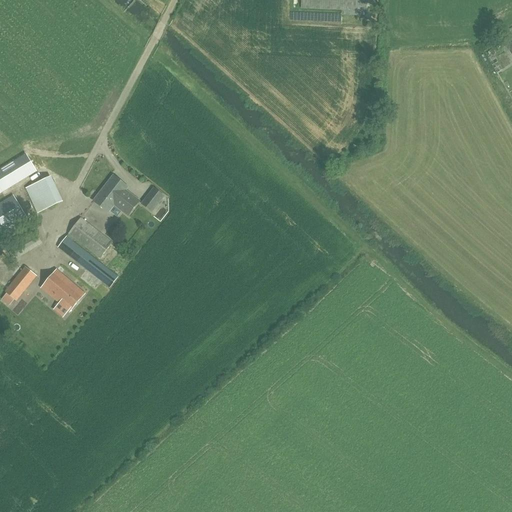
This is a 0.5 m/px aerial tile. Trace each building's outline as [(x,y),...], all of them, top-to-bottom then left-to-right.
[(301,0),(301,9),(366,12),(366,0),(301,0)] [(0,194),(32,175),(25,164),(0,178),(0,194)] [(37,214),(64,202),(52,176),(26,188),(37,214)] [(114,176),(106,187),(123,200),(120,204),(121,205),(119,208),(129,216),(140,202),(125,191),(128,187),(114,176)] [(123,200),(106,187),(94,202),(108,213),(114,205),(119,208),(121,205),(120,204),(123,200)] [(152,212),(164,196),(155,189),(142,205),(152,212)] [(0,235),(4,233),(7,231),(10,236),(19,231),(16,226),(28,219),(26,216),(14,196),(0,204),(0,235)] [(163,207),(157,215),(165,221),(172,213),(163,207)] [(113,242),(82,218),(69,234),(101,258),(113,242)] [(34,230),(6,247),(14,261),(42,244),(34,230)] [(119,277),(67,237),(58,248),(110,288),(119,277)] [(5,292),(15,300),(17,302),(38,276),(26,267),(5,292)] [(86,293),(68,278),(43,288),(71,312),(86,293)]
